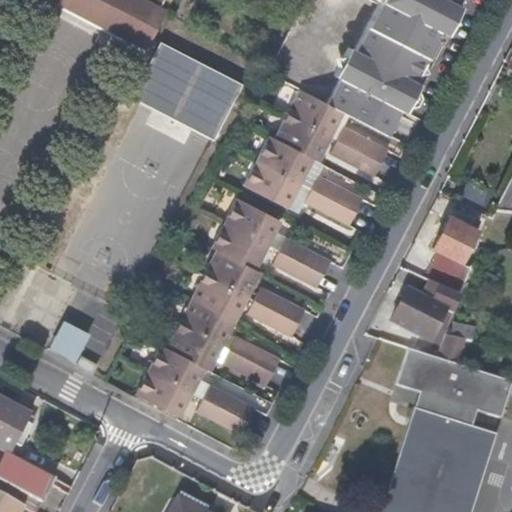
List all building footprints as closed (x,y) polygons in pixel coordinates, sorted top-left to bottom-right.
[(56,0),(87,16),(145,46),(160,17),(163,11),(157,7),(160,0),(56,0)] [(342,0),(373,17),(381,0),(304,0),(265,74),(291,88),(300,70),(287,64),(321,0),(342,0)] [(381,0),(373,17),(342,0),(321,0),(287,64),(300,70),(291,88),(302,94),(344,116),(386,138),(459,0),(381,0)] [(240,83),(158,43),(131,98),(212,139),(240,83)] [(344,116),(302,94),(275,142),(269,139),(245,187),(288,210),(313,162),(319,166),(344,116)] [(375,181),(388,156),(345,132),(331,158),(375,181)] [(348,230),(362,204),(319,180),(305,206),(348,230)] [(511,183),(498,211),(511,212),(511,183)] [(256,272),(281,224),(237,202),(213,250),(216,252),(166,349),(161,346),(134,395),(177,418),(203,370),(209,373),(260,275),(256,272)] [(429,248),(440,253),(456,262),(476,224),(450,209),(429,248)] [(316,291),(330,264),(285,242),(272,268),(316,291)] [(456,262),(440,253),(435,263),(451,272),(456,262)] [(433,266),(426,280),(458,296),(465,281),(433,266)] [(289,340),(303,314),(260,290),(245,317),(289,340)] [(434,329),(442,314),(434,310),(436,306),(414,295),(410,300),(402,296),(391,317),(407,324),(404,330),(420,338),(426,326),(434,329)] [(60,319),(45,349),(74,364),(90,334),(60,319)] [(449,336),(463,339),(470,340),(471,330),(450,327),(449,336)] [(433,359),(453,365),(463,339),(449,336),(443,335),(433,359)] [(263,389),(276,363),(233,338),(220,365),(263,389)] [(470,511),(494,436),(465,427),(470,409),(487,414),(487,413),(498,417),(501,405),(504,405),(511,383),(453,365),(433,359),(405,349),(398,374),(399,374),(396,385),(407,389),(407,390),(421,394),(416,412),(410,410),(380,511),(470,511)] [(74,364),(92,375),(97,365),(80,355),(74,364)] [(238,436),(252,410),(207,387),(194,414),(238,436)] [(0,446),(12,453),(15,445),(20,447),(32,424),(27,421),(30,415),(0,398),(0,446)] [(33,511),(36,511),(54,478),(6,452),(1,460),(0,462),(0,495),(23,507),(33,511)] [(201,511),(200,511),(202,504),(180,492),(169,511),(201,511)] [(0,495),(0,511),(20,511),(23,507),(0,495)]
